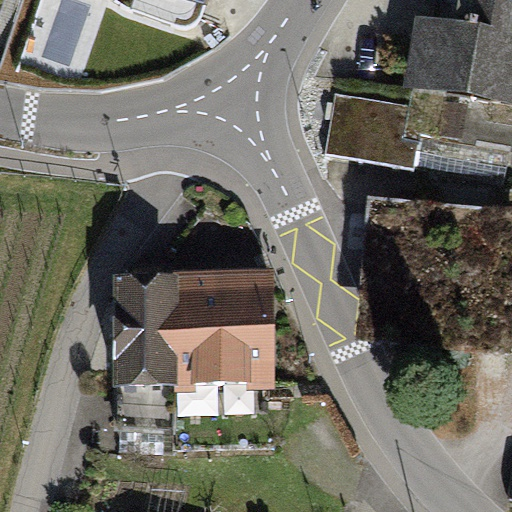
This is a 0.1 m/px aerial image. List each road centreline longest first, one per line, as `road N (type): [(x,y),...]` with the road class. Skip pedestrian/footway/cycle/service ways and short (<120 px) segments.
road 1 (residential): [(463,511),(421,469),(376,397),(313,253),(218,95)]
road 2 (residential): [(30,511),(74,346),(113,252),(162,181),(182,113)]
road 3 (residential): [(182,113),(103,128),(0,119)]
road 4 (residential): [(293,0),(218,95)]
